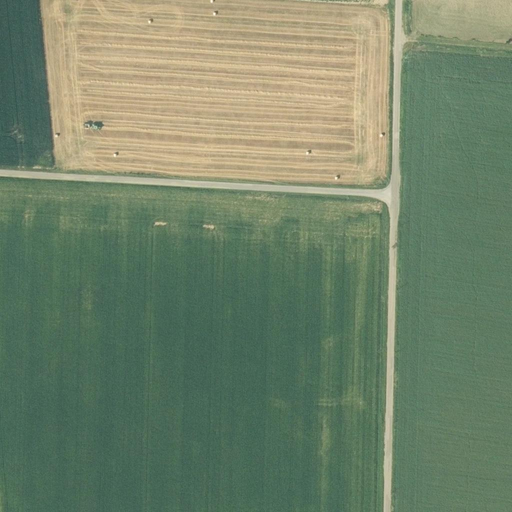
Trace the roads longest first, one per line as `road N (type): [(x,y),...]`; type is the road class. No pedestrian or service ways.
road 1 (unclassified): [(0,169),(392,193)]
road 2 (unclassified): [(387,511),(392,193)]
road 3 (unclassified): [(392,193),(400,0)]
